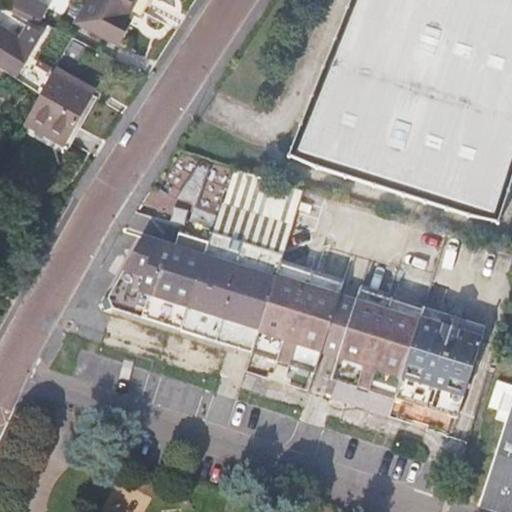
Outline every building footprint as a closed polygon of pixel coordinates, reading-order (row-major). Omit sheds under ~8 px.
[(42,6),(29,0),(9,0),(5,5),(35,21),(42,6)] [(151,0),(87,0),(75,23),(118,47),(134,18),(140,20),(151,0)] [(511,0),(351,0),(291,157),(492,219),(511,155),(511,0)] [(0,68),(7,73),(18,80),(21,76),(17,73),(41,36),(28,27),(19,39),(0,27),(0,68)] [(92,98),(52,76),(42,94),(27,120),(32,122),(30,126),(65,144),(92,98)] [(276,218),(286,188),(236,172),(226,201),(276,218)] [(123,315),(181,333),(210,245),(179,234),(173,247),(140,236),(117,302),(122,313),(123,315)] [(283,258),(213,235),(210,245),(181,333),(252,355),(281,267),(283,258)] [(317,354),(335,296),(338,286),(281,267),(252,355),(311,373),(317,354)] [(332,379),(395,401),(423,313),(359,292),(356,303),(338,360),(332,379)] [(330,358),(348,301),(335,296),(317,354),(330,358)] [(356,303),(348,301),(330,358),(338,360),(356,303)] [(115,316),(122,313),(117,302),(110,305),(115,316)] [(423,313),(395,401),(458,420),(486,330),(424,310),(423,313)] [(511,511),(511,397),(476,508),(489,511),(511,511)]
